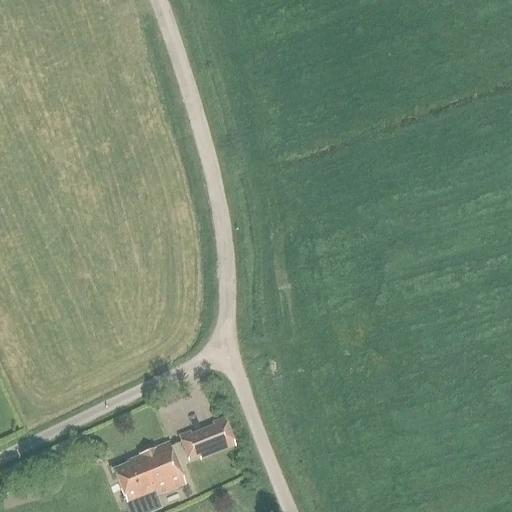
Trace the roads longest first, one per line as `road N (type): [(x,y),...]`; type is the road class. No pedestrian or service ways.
road 1 (track): [(157,0),(219,206),(222,350),(287,511)]
road 2 (unclassified): [(0,456),(222,350)]
